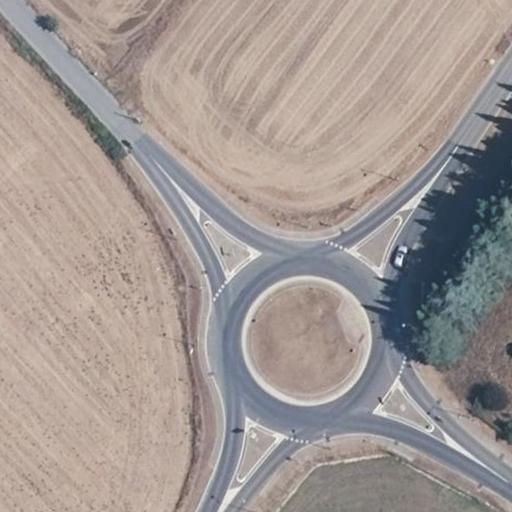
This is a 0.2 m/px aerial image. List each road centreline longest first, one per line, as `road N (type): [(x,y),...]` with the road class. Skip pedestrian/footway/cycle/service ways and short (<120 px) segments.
road 1 (tertiary): [(304,258),(249,233),(143,144)]
road 2 (tertiary): [(143,144),(11,0)]
road 3 (tertiary): [(389,322),(398,261),(458,148)]
road 4 (tertiary): [(143,144),(234,308)]
road 5 (unclassified): [(343,414),(400,428),(511,481)]
road 6 (unclassified): [(511,481),(430,402),(391,350)]
road 7 (tertiary): [(458,148),(319,259)]
road 8 (tertiary): [(232,511),(282,452),(324,420)]
road 9 (tertiary): [(243,388),(209,511)]
